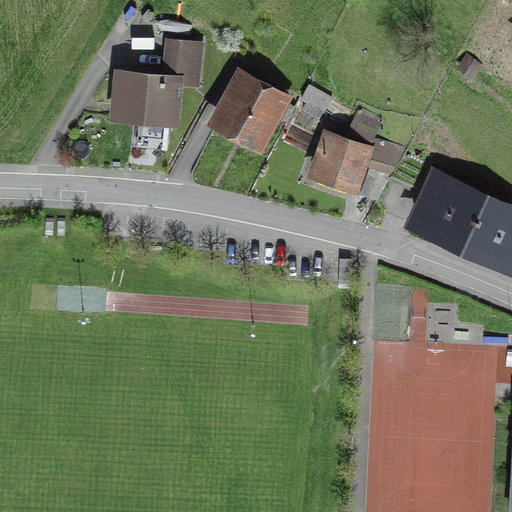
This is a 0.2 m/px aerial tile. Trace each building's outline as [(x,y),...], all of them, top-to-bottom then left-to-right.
[(168,72),(114,66),(108,123),(181,130),(185,88),(206,90),(211,44),(171,40),(168,72)] [(214,124),(263,155),(298,99),(248,68),(214,124)] [(315,86),(305,102),(328,117),(338,100),(315,86)] [(360,120),(354,133),(371,142),(378,129),(360,120)] [(328,131),(311,176),(361,195),(378,149),(328,131)] [(406,160),(397,174),(412,183),(421,169),(406,160)] [(511,203),(435,165),(406,223),(511,276),(511,203)] [(376,173),(365,198),(381,205),(392,180),(376,173)]
